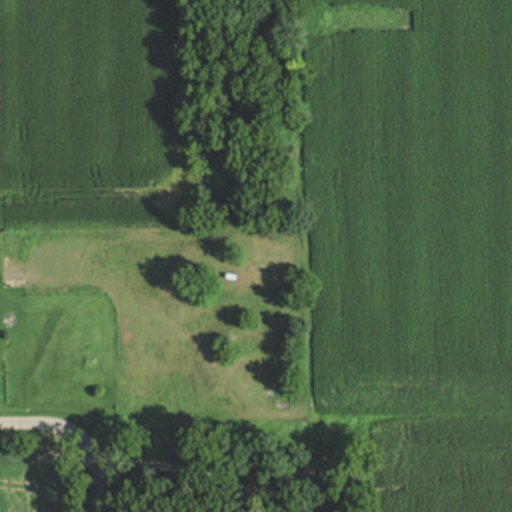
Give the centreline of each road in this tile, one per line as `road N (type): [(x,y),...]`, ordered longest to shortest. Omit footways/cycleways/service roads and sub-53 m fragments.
road 1 (track): [(375,431),(357,434),(275,488),(92,457)]
road 2 (residential): [(98,511),(91,453),(76,434),(46,423),(0,423)]
